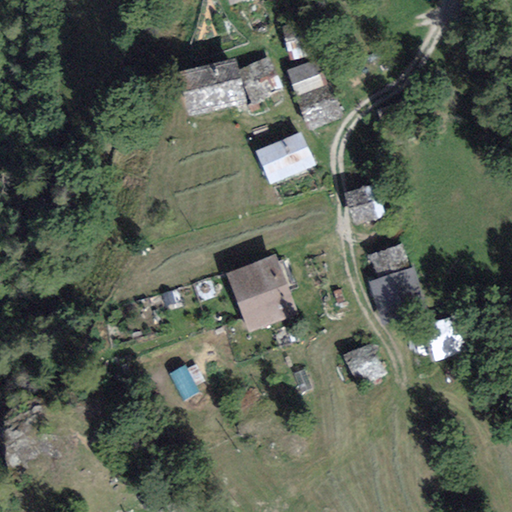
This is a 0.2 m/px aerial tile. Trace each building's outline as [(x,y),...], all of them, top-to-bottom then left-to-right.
[(272,25),(261,6),(245,16),(256,35),(272,25)] [(308,30),(286,37),(293,62),(315,55),(308,30)] [(244,102),(233,63),(178,78),(189,117),(244,102)] [(269,63),(241,75),(254,106),(282,94),(269,63)] [(315,67),(290,76),(298,98),(324,89),(315,67)] [(331,93),(300,106),(310,131),(342,119),(331,93)] [(315,168),(301,138),(259,157),(273,187),(315,168)] [(374,191),(348,199),(357,228),(383,220),(374,191)] [(402,249),(372,260),(379,279),(409,268),(402,249)] [(293,318),(272,266),(229,283),(250,335),(293,318)] [(413,274),(376,288),(389,325),(427,311),(413,274)] [(452,324),(426,332),(436,365),(463,357),(452,324)] [(382,374),(370,347),(348,356),(360,384),(382,374)]
